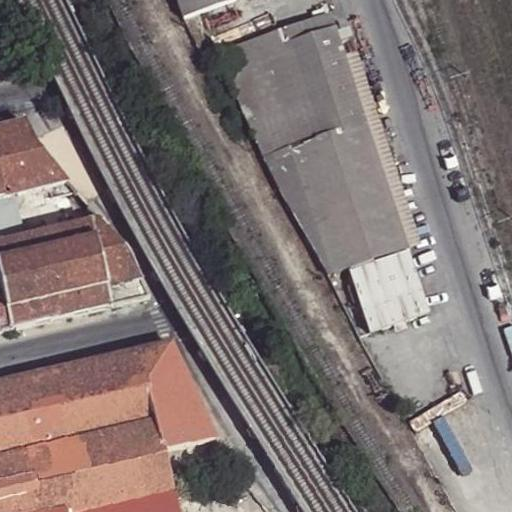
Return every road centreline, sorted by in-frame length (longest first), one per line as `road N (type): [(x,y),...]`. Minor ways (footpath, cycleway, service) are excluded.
road 1 (residential): [(202,308),(78,72)]
road 2 (residential): [(202,308),(326,511)]
road 3 (residential): [(0,357),(202,308)]
